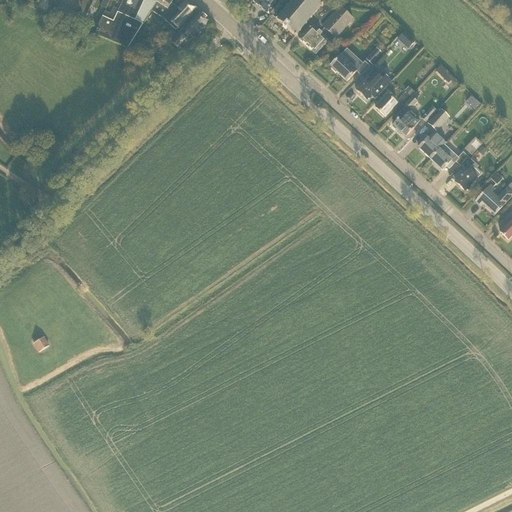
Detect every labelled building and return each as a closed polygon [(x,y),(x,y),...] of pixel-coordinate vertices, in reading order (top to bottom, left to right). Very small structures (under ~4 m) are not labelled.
[(123,0),(113,22),(103,17),(94,35),(128,49),(151,11),(158,0),(123,0)] [(158,0),(151,11),(162,18),(174,6),(171,4),(173,0),(158,0)] [(252,0),(252,1),(269,15),(281,0),(252,0)] [(293,0),(277,20),(276,20),(276,21),(296,38),(296,37),(313,16),(322,6),(315,0),(293,0)] [(179,30),(197,11),(185,1),(178,9),(174,6),(162,18),(176,30),(179,30)] [(313,16),(321,23),(315,29),(312,26),(300,40),(299,40),(316,56),(316,55),(329,42),(328,41),(333,38),(335,40),(353,20),(340,9),(335,14),(324,4),(322,6),(313,16)] [(185,39),(183,37),(187,33),(194,39),(210,22),(199,12),(183,29),(177,36),(172,43),(176,46),(178,48),(185,39)] [(414,42),(404,32),(397,40),(408,49),(414,42)] [(172,33),(168,38),(171,42),(176,36),(172,33)] [(376,49),(366,60),(372,66),(382,55),(376,49)] [(340,57),(331,67),(332,68),(331,69),(336,74),(337,73),(347,82),(356,72),(361,77),(370,68),(365,63),(363,65),(354,56),(351,58),(345,52),(347,50),(340,57)] [(411,51),(404,58),(409,62),(416,55),(411,51)] [(384,61),(380,58),(372,66),(376,70),(384,61)] [(391,82),(382,74),(379,78),(374,73),(367,79),(356,91),(367,101),(368,100),(369,100),(371,98),(371,97),(371,96),(375,100),(391,82)] [(409,87),(404,92),(411,98),(415,93),(409,87)] [(376,109),(385,118),(397,105),(388,96),(376,109)] [(406,105),(411,110),(418,103),(413,98),(406,105)] [(393,125),(406,137),(415,128),(414,128),(417,125),(420,122),(419,121),(405,108),(400,114),(402,116),(393,125)] [(441,109),(428,122),(435,128),(447,115),(441,109)] [(421,128),(432,116),(427,112),(419,121),(420,122),(417,125),(421,128)] [(452,126),(447,131),(453,136),(457,131),(452,126)] [(433,134),(428,140),(427,140),(419,149),(431,160),(444,146),(446,143),(445,144),(442,141),(442,142),(433,134)] [(471,156),(477,150),(469,143),(464,149),(471,156)] [(449,169),(456,162),(461,167),(462,166),(469,159),(463,153),(458,159),(444,146),(431,160),(442,171),(447,167),(449,169)] [(482,156),(487,151),(482,147),(477,152),(482,156)] [(455,183),(465,192),(482,174),(473,166),(475,164),(469,159),(462,166),(467,171),(455,183)] [(496,175),(491,181),(497,186),(502,180),(496,175)] [(498,199),(492,193),(495,190),(491,186),(476,202),(480,207),(483,204),(495,215),(511,197),(511,194),(506,189),(498,199)] [(511,220),(500,233),(508,241),(511,237),(511,220)] [(39,353),(50,346),(44,338),(33,345),(39,353)]
